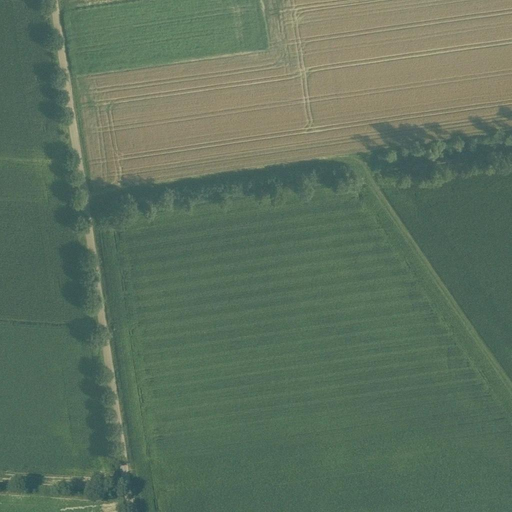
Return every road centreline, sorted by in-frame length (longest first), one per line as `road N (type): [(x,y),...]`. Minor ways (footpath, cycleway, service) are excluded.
road 1 (unclassified): [(52,0),(130,511)]
road 2 (track): [(82,200),(361,157)]
road 3 (track): [(511,384),(358,153)]
